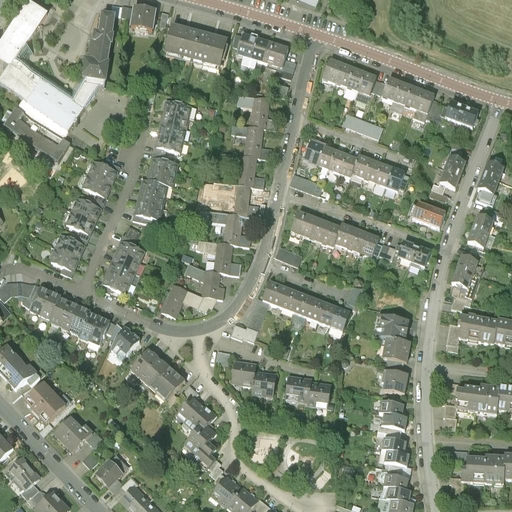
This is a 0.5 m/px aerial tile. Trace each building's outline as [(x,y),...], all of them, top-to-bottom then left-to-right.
[(320,2),(315,0),(290,0),(290,2),(316,13),(320,2)] [(20,25),(37,37),(48,21),(30,10),(20,25)] [(135,14),(133,25),(131,34),(153,37),(154,29),(155,29),(155,24),(156,17),(135,14)] [(169,21),(162,19),(160,33),(165,34),(169,21)] [(82,85),(106,89),(109,69),(108,69),(111,52),(112,52),(114,42),(112,42),(115,23),(102,21),(99,40),(95,39),(93,48),(92,47),(89,66),(85,66),(82,85)] [(37,37),(20,25),(8,44),(4,50),(0,56),(0,68),(11,76),(0,92),(0,93),(27,111),(42,89),(65,106),(71,98),(47,81),(28,69),(29,67),(29,64),(31,61),(33,60),(34,60),(34,59),(26,54),(37,37)] [(200,40),(172,33),(165,58),(193,65),(200,40)] [(200,40),(193,65),(221,73),(228,48),(200,40)] [(239,55),(243,44),(235,41),(233,53),(239,55)] [(250,44),(243,42),(243,44),(239,55),(237,61),(251,65),(257,46),(258,43),(251,41),(250,44)] [(251,65),(263,69),(269,50),(257,46),(251,65)] [(269,50),(263,69),(273,72),(272,74),(281,77),(283,72),(285,66),(288,55),(279,52),(279,53),(269,50)] [(296,70),(285,66),(283,72),(294,76),(296,70)] [(335,90),(342,72),(330,67),(323,86),(335,91),(335,90)] [(0,92),(11,76),(0,68),(0,92)] [(294,76),(283,72),(281,77),(293,81),(294,76)] [(353,76),(342,72),(335,90),(347,94),(353,76)] [(365,80),(353,76),(347,94),(358,98),(365,80)] [(293,81),(281,77),(279,83),(291,87),(293,81)] [(376,85),(365,80),(358,98),(369,103),(371,98),(375,87),(376,85)] [(65,106),(84,118),(100,95),(105,96),(106,89),(82,85),(80,85),(78,87),(79,90),(77,93),(74,94),(71,98),(65,106)] [(382,103),(393,107),(400,90),(389,85),(387,91),(382,102),(382,103)] [(375,87),(371,98),(377,100),(381,89),(375,87)] [(77,129),(84,118),(65,106),(42,89),(27,111),(68,140),(69,140),(70,138),(74,132),(75,133),(78,129),(77,129)] [(387,91),(381,89),(377,100),(382,102),(387,91)] [(400,90),(393,107),(405,112),(411,94),(400,90)] [(289,94),(277,91),(275,97),(287,100),(289,94)] [(355,106),(358,98),(347,94),(344,102),(355,106)] [(411,94),(405,112),(416,116),(423,98),(411,94)] [(287,100),(275,97),(273,103),(285,106),(287,100)] [(369,103),(358,98),(355,106),(366,110),(369,103)] [(423,98),(416,116),(412,124),(424,129),(425,125),(433,106),(434,103),(423,98)] [(156,101),(149,99),(146,108),(154,110),(156,101)] [(251,135),(263,137),(264,137),(265,130),(276,132),(277,127),(267,126),(269,108),(239,104),(237,113),(253,115),(251,135)] [(438,108),(433,106),(425,125),(431,127),(433,121),(437,111),(438,108)] [(401,120),(405,112),(393,107),(390,116),(401,120)] [(465,114),(451,108),(448,116),(445,124),(459,130),(464,114),(465,114)] [(165,121),(188,126),(191,115),(183,113),(182,112),(176,110),(175,111),(167,109),(165,121)] [(68,140),(27,111),(22,119),(63,147),(68,140)] [(441,123),(445,114),(437,111),(433,121),(441,124),(441,123)] [(464,114),(459,130),(472,135),(478,119),(464,114)] [(71,153),(17,119),(5,138),(6,139),(13,143),(59,171),(71,153)] [(185,138),(188,126),(165,121),(162,132),(185,138)] [(350,135),(355,124),(347,121),(343,132),(350,135)] [(356,137),(360,126),(355,124),(350,135),(356,137)] [(362,140),(366,128),(360,126),(356,137),(362,140)] [(367,142),(371,130),(366,128),(362,140),(367,142)] [(373,144),(377,133),(371,130),(367,142),(373,144)] [(185,138),(162,132),(159,144),(183,149),(185,138)] [(244,165),(257,166),(258,160),(271,161),(271,157),(261,156),(263,137),(251,135),(232,133),(231,142),(247,144),(244,165)] [(383,135),(377,133),(373,144),(378,146),(383,135)] [(0,152),(5,155),(13,143),(6,139),(0,148),(0,152)] [(180,161),(183,149),(159,144),(157,155),(166,158),(166,159),(171,160),(172,159),(180,161)] [(462,152),(452,148),(449,153),(451,154),(460,157),(462,152)] [(324,155),(312,150),(304,169),(317,174),(317,173),(324,155)] [(154,161),(165,164),(166,159),(166,158),(157,155),(155,154),(154,161)] [(460,157),(451,154),(449,160),(460,164),(462,158),(460,157)] [(335,159),(324,155),(317,173),(328,177),(335,159)] [(340,181),(346,163),(335,159),(328,177),(340,181)] [(238,194),(250,195),(252,196),(252,189),(264,191),(265,186),(254,185),(257,166),(244,165),(220,162),(219,172),(241,174),(238,194)] [(352,182),(358,168),(346,163),(340,181),(351,185),(352,182)] [(359,164),(358,168),(352,182),(363,186),(370,168),(359,164)] [(450,164),(444,177),(460,183),(465,170),(450,164)] [(162,169),(154,167),(151,179),(175,184),(177,172),(169,171),(169,169),(164,168),(163,168),(162,169)] [(375,190),(382,172),(370,168),(363,186),(375,190)] [(95,170),(89,184),(111,193),(112,191),(113,190),(116,183),(116,182),(116,181),(117,180),(108,176),(108,175),(104,173),(102,174),(95,170)] [(483,183),(498,189),(503,176),(488,170),(483,183)] [(110,171),(108,175),(108,176),(117,180),(116,181),(118,181),(121,175),(110,171)] [(386,195),(393,177),(382,172),(375,190),(386,195)] [(404,181),(393,177),(386,195),(398,199),(399,196),(404,182),(404,181)] [(460,183),(444,177),(439,190),(446,193),(455,196),(460,183)] [(175,184),(151,179),(149,190),(148,190),(167,194),(167,195),(172,196),(175,184)] [(300,184),(294,182),(290,192),(296,195),(300,184)] [(409,184),(404,182),(399,196),(404,198),(409,184)] [(498,189),(483,183),(478,197),(489,201),(493,202),(498,189)] [(111,193),(89,184),(83,197),(91,200),(91,201),(96,203),(96,202),(105,206),(106,204),(107,204),(110,197),(110,195),(111,193)] [(300,184),(296,195),(301,197),(305,186),(300,184)] [(305,186),(301,197),(307,199),(311,189),(305,186)] [(167,194),(148,190),(149,190),(144,189),(141,200),(165,206),(167,195),(167,194)] [(311,189),(307,199),(313,201),(317,191),(311,189)] [(446,193),(439,190),(438,193),(433,191),(431,198),(435,199),(442,202),(446,193)] [(238,194),(214,191),(213,202),(234,205),(232,223),(243,225),(245,225),(246,219),(257,220),(258,215),(248,213),(250,195),(238,194)] [(317,191),(313,201),(318,203),(322,193),(317,191)] [(489,201),(478,197),(474,206),(485,210),(489,201)] [(433,205),(448,211),(451,205),(442,202),(435,199),(433,205)] [(139,212),(162,217),(165,206),(141,200),(139,212)] [(96,202),(96,203),(94,208),(105,213),(107,207),(105,206),(96,202)] [(100,217),(91,213),(92,212),(88,211),(86,211),(78,208),(73,221),(94,230),(95,228),(97,228),(100,221),(99,219),(100,218),(100,217)] [(91,213),(100,217),(100,218),(102,219),(105,213),(94,208),(92,212),(91,213)] [(432,216),(418,211),(416,215),(414,223),(412,227),(426,232),(432,216)] [(159,229),(162,217),(139,212),(136,223),(136,224),(148,226),(148,227),(150,228),(151,227),(159,229)] [(38,215),(35,220),(40,223),(43,218),(38,215)] [(445,222),(432,216),(426,232),(439,237),(445,222)] [(226,232),(224,253),(233,254),(237,254),(238,248),(250,249),(251,245),(240,244),(243,225),(232,223),(200,220),(199,229),(200,229),(200,228),(202,229),(202,232),(209,233),(210,230),(226,232)] [(94,230),(73,221),(67,234),(75,237),(75,239),(79,240),(80,240),(89,244),(89,243),(90,242),(91,241),(94,234),(93,233),(94,230)] [(316,228),(298,221),(290,243),(301,247),(302,244),(309,246),(316,228)] [(493,221),(490,228),(493,229),(501,233),(504,225),(493,221)] [(148,226),(136,224),(136,223),(135,223),(133,229),(147,232),(148,227),(148,226)] [(477,224),(472,237),(488,243),(493,229),(490,228),(477,224)] [(321,251),(328,232),(316,228),(309,246),(321,251)] [(341,237),(328,232),(321,251),(333,256),(335,252),(341,237)] [(342,233),(341,237),(335,252),(347,257),(354,238),(342,233)] [(127,241),(136,245),(138,240),(129,236),(127,241)] [(483,256),(488,243),(472,237),(467,251),(483,256)] [(359,261),(366,242),(354,238),(347,257),(359,261)] [(91,244),(89,243),(89,244),(80,240),(79,240),(77,245),(88,250),(91,244)] [(125,245),(134,250),(136,245),(127,241),(125,245)] [(377,252),(379,247),(366,242),(359,261),(371,266),(373,263),(377,252)] [(84,254),(75,251),(75,250),(71,248),(70,248),(62,245),(56,258),(78,268),(79,266),(80,265),(84,258),(83,257),(84,255),(84,254)] [(75,251),(84,254),(84,255),(86,256),(88,250),(77,245),(75,250),(75,251)] [(122,251),(132,255),(132,254),(134,250),(125,245),(123,245),(121,251),(122,251)] [(216,264),(213,282),(220,283),(229,284),(230,272),(233,254),(224,253),(199,250),(196,259),(216,264)] [(417,255),(403,250),(401,256),(397,254),(396,258),(400,260),(397,266),(411,271),(417,255)] [(132,255),(122,251),(118,262),(140,272),(144,261),(137,257),(137,256),(132,254),(132,255)] [(382,254),(377,252),(373,263),(378,265),(379,264),(382,254)] [(385,266),(389,255),(383,253),(382,254),(379,264),(385,266)] [(280,255),(276,266),(281,268),(285,258),(280,255)] [(396,258),(389,255),(385,266),(392,269),(396,258)] [(430,261),(417,255),(411,271),(420,274),(424,276),(430,261)] [(478,256),(476,262),(486,266),(487,266),(489,260),(478,256)] [(78,268),(56,258),(51,271),(59,275),(59,276),(63,278),(63,277),(73,281),(73,280),(73,279),(75,278),(78,271),(77,270),(78,268)] [(285,258),(281,268),(287,270),(291,260),(285,258)] [(291,260),(287,270),(292,273),(296,262),(291,260)] [(113,272),(135,282),(140,272),(118,262),(113,272)] [(296,262),(292,273),(298,275),(302,265),(296,262)] [(473,269),(477,271),(483,273),(486,266),(476,262),(473,269)] [(457,278),(472,284),(476,275),(477,271),(473,269),(462,265),(457,278)] [(419,278),(420,274),(411,271),(409,276),(418,279),(419,278)] [(108,283),(130,293),(135,282),(113,272),(108,283)] [(230,272),(229,284),(239,285),(241,273),(230,272)] [(204,291),(202,307),(217,308),(223,309),(225,297),(219,296),(220,283),(213,282),(204,281),(189,274),(185,283),(204,291)] [(476,275),(472,284),(479,286),(483,277),(476,275)] [(73,280),(73,281),(63,277),(63,278),(61,282),(72,287),(75,281),(73,280)] [(467,298),(472,284),(457,278),(452,292),(455,293),(467,298)] [(125,304),(130,293),(108,283),(104,294),(103,294),(113,298),(112,299),(117,301),(118,301),(125,304)] [(472,284),(467,298),(472,299),(469,308),(471,308),(479,286),(472,284)] [(289,298),(270,291),(263,310),(270,312),(282,317),(289,298)] [(113,298),(103,294),(104,294),(102,293),(100,299),(110,304),(112,299),(113,298)] [(453,305),(469,308),(472,299),(467,298),(455,293),(451,302),(451,305),(453,305)] [(202,307),(174,294),(162,322),(176,328),(184,309),(199,316),(200,313),(203,307),(202,307)] [(38,306),(41,299),(42,297),(36,295),(30,308),(24,308),(23,309),(24,317),(31,320),(34,313),(34,312),(36,306),(38,306)] [(30,308),(36,295),(24,295),(24,308),(30,308)] [(10,311),(12,309),(12,296),(8,296),(1,302),(10,311)] [(366,298),(352,296),(351,302),(363,306),(366,298)] [(282,317),(294,322),(301,303),(289,298),(282,317)] [(31,321),(42,325),(51,303),(50,303),(49,301),(43,299),(42,299),(41,299),(38,306),(36,306),(34,312),(34,313),(31,320),(31,321)] [(0,309),(5,315),(10,311),(1,302),(0,303),(0,309)] [(360,312),(363,306),(351,302),(349,307),(360,312)] [(42,325),(51,329),(52,329),(60,309),(61,309),(61,308),(60,307),(60,306),(54,303),(52,304),(51,303),(42,325)] [(294,322),(306,326),(313,308),(301,303),(294,322)] [(469,308),(453,305),(452,311),(464,314),(470,315),(471,308),(469,308)] [(215,312),(203,307),(200,313),(209,317),(212,318),(215,312)] [(357,320),(360,312),(349,307),(346,313),(352,316),(352,317),(357,320)] [(270,312),(263,310),(259,308),(256,314),(267,318),(270,312)] [(306,326),(318,331),(326,312),(313,308),(306,326)] [(62,310),(61,309),(60,309),(52,329),(51,329),(51,331),(53,332),(59,335),(61,336),(71,314),(69,313),(69,312),(63,309),(62,310)] [(463,320),(464,314),(452,311),(451,318),(463,320)] [(318,331),(330,336),(338,317),(326,312),(318,331)] [(206,322),(209,317),(200,313),(199,316),(198,318),(206,322)] [(338,317),(330,336),(343,340),(352,317),(352,316),(346,313),(344,319),(338,317)] [(0,329),(5,335),(13,327),(2,314),(0,315),(0,329)] [(71,314),(61,336),(63,337),(69,339),(71,340),(81,318),(80,318),(79,316),(73,314),(72,314),(71,314)] [(254,320),(265,324),(267,318),(256,314),(254,320)] [(79,344),(81,344),(81,345),(90,324),(91,323),(90,322),(89,321),(83,318),(82,319),(81,318),(71,340),(73,341),(79,344)] [(252,325),(263,330),(265,324),(254,320),(252,325)] [(379,320),(380,326),(390,328),(391,322),(379,320)] [(468,326),(459,324),(457,335),(461,336),(458,347),(459,348),(493,354),(494,352),(511,355),(511,330),(497,328),(497,331),(489,329),(483,328),(483,329),(475,327),(475,325),(468,323),(468,326)] [(88,350),(90,351),(100,329),(99,328),(99,327),(92,324),(91,325),(90,324),(81,345),(81,344),(80,346),(82,347),(88,350)] [(250,331),(261,335),(263,330),(252,325),(250,331)] [(382,339),(381,346),(387,348),(404,351),(405,344),(406,344),(408,337),(407,336),(408,331),(390,328),(380,326),(377,338),(382,339)] [(100,329),(90,351),(101,355),(104,348),(105,348),(107,343),(106,343),(110,333),(109,333),(109,331),(102,329),(101,329),(100,329)] [(248,337),(259,341),(261,335),(250,331),(248,337)] [(110,333),(106,343),(107,343),(112,345),(116,334),(110,332),(110,333)] [(119,346),(125,339),(118,332),(117,332),(116,334),(112,345),(110,349),(115,353),(119,346)] [(461,336),(457,335),(450,333),(446,354),(447,354),(458,355),(459,348),(458,347),(461,336)] [(259,341),(248,337),(247,337),(246,339),(235,334),(231,345),(243,350),(244,348),(254,352),(259,341)] [(123,370),(123,371),(129,365),(130,365),(132,362),(132,361),(140,352),(140,350),(135,345),(132,345),(132,346),(130,344),(130,343),(130,341),(128,339),(126,339),(125,339),(119,346),(115,353),(112,360),(117,366),(118,368),(120,371),(123,370)] [(404,351),(387,348),(383,367),(388,368),(404,371),(407,372),(410,352),(404,351)] [(98,361),(101,355),(90,351),(88,356),(98,361)] [(447,354),(446,360),(457,362),(459,355),(458,355),(447,354)] [(26,381),(7,360),(5,363),(0,367),(0,384),(18,403),(28,393),(37,385),(30,377),(26,381)] [(153,364),(149,360),(131,380),(140,389),(158,368),(159,367),(154,363),(153,364)] [(216,373),(223,374),(224,362),(218,361),(216,373)] [(149,396),(168,375),(163,371),(162,372),(158,368),(140,389),(149,396)] [(341,369),(340,373),(342,375),(345,376),(348,374),(349,371),(347,368),(343,368),(341,369)] [(404,371),(388,368),(386,374),(388,375),(403,377),(404,371)] [(255,381),(256,381),(257,374),(246,373),(235,371),(232,394),(253,397),(255,381)] [(168,375),(149,396),(166,412),(167,412),(174,404),(186,391),(168,375)] [(403,377),(388,375),(387,380),(401,383),(403,377)] [(385,392),(383,400),(404,404),(408,384),(401,383),(387,380),(384,380),(382,392),(385,392)] [(253,397),(252,404),(273,407),(277,384),(265,383),(256,381),(255,381),(253,397)] [(28,393),(32,397),(40,391),(41,389),(37,385),(28,393)] [(302,388),(289,386),(285,410),(308,414),(307,416),(328,419),(329,414),(331,395),(307,392),(307,389),(302,388)] [(24,405),(28,410),(44,395),(40,391),(32,397),(24,405)] [(456,406),(457,399),(458,394),(440,391),(438,403),(456,406)] [(464,400),(457,399),(456,406),(456,410),(458,410),(457,416),(456,420),(496,425),(497,420),(511,422),(511,400),(511,397),(511,396),(500,394),(499,398),(494,398),(494,397),(492,396),(480,395),(480,399),(465,397),(464,400)] [(44,395),(28,410),(26,412),(48,435),(66,418),(59,411),(60,410),(56,406),(55,406),(44,395)] [(198,403),(189,395),(180,405),(189,413),(198,403)] [(179,408),(174,404),(167,412),(166,412),(165,414),(170,418),(179,408)] [(390,408),(389,413),(401,416),(402,410),(390,408)] [(196,443),(204,434),(208,436),(217,426),(206,416),(205,418),(194,409),(178,426),(196,443)] [(389,413),(381,412),(379,424),(384,425),(401,428),(404,416),(401,416),(389,413)] [(456,420),(457,416),(445,414),(443,428),(445,428),(445,427),(455,429),(456,420)] [(401,428),(384,425),(382,437),(402,440),(404,441),(407,429),(401,428)] [(445,427),(445,428),(443,439),(455,441),(457,429),(455,429),(445,427)] [(82,441),(71,430),(55,445),(74,464),(87,451),(93,445),(85,437),(82,441)] [(204,434),(196,443),(184,453),(196,465),(209,453),(217,445),(208,436),(204,434)] [(387,444),(401,446),(402,440),(382,437),(379,436),(378,442),(387,444)] [(96,443),(93,445),(87,451),(96,460),(105,452),(96,443)] [(386,449),(400,452),(401,446),(387,444),(386,449)] [(0,446),(0,473),(2,475),(14,463),(0,446)] [(386,449),(384,449),(382,461),(387,462),(404,466),(407,454),(400,452),(386,449)] [(209,453),(196,465),(192,468),(206,482),(209,480),(216,471),(211,466),(216,460),(209,453)] [(467,462),(443,461),(443,473),(467,474),(467,469),(467,462)] [(404,466),(387,462),(384,474),(390,475),(402,477),(407,478),(409,466),(404,466)] [(100,473),(91,464),(83,472),(91,480),(100,473)] [(463,493),(503,495),(504,491),(511,491),(511,464),(504,464),(504,469),(499,468),(499,467),(485,466),(485,470),(477,470),(477,469),(467,469),(467,474),(466,480),(461,480),(461,489),(461,493),(463,493)] [(111,473),(97,487),(109,499),(110,499),(118,490),(123,485),(128,479),(117,468),(111,473)] [(217,471),(216,471),(209,480),(214,484),(211,487),(216,491),(221,485),(224,482),(219,478),(221,475),(217,471)] [(24,472),(7,488),(13,495),(16,492),(26,503),(27,503),(34,496),(41,490),(24,472)] [(354,477),(344,475),(343,483),(352,485),(354,477)] [(389,481),(400,483),(402,477),(390,475),(389,481)] [(388,487),(402,489),(403,484),(400,483),(389,481),(388,483),(388,487)] [(388,487),(388,483),(385,483),(382,484),(380,487),(380,490),(383,492),(385,493),(386,486),(388,487)] [(218,499),(226,489),(221,485),(216,491),(213,495),(218,499)] [(388,487),(386,486),(385,493),(384,498),(389,499),(406,503),(408,491),(402,489),(388,487)] [(218,499),(211,507),(217,511),(232,511),(243,500),(227,488),(226,489),(218,499)] [(128,502),(137,494),(132,489),(124,496),(124,497),(128,502)] [(461,493),(461,489),(450,489),(449,495),(451,495),(451,501),(451,507),(463,508),(463,501),(463,493),(461,493)] [(124,497),(124,496),(118,490),(110,499),(116,505),(124,497)] [(130,504),(121,511),(147,511),(136,499),(139,496),(137,494),(128,502),(130,504)] [(29,511),(39,502),(34,496),(27,503),(26,503),(22,506),(27,511),(29,511)] [(380,510),(381,510),(386,511),(389,499),(384,498),(383,500),(380,510)] [(244,499),(243,500),(232,511),(258,511),(259,511),(244,499)] [(406,503),(389,499),(386,511),(390,511),(409,511),(410,509),(411,504),(406,503)] [(46,511),(47,511),(43,508),(44,507),(40,502),(39,502),(29,511),(46,511)]
